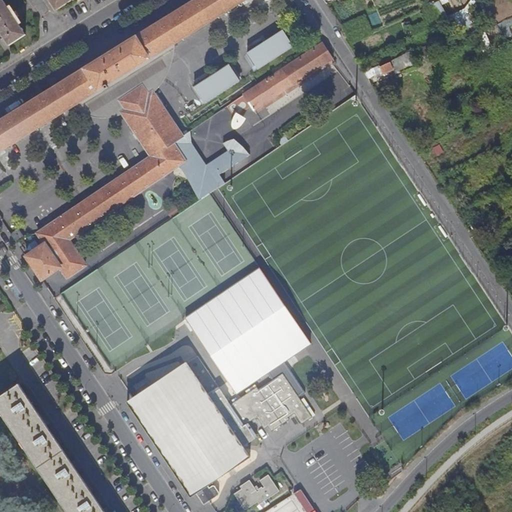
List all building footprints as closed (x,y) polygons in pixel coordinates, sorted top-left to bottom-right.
[(0,0),(0,33),(7,45),(24,34),(14,18),(16,17),(12,11),(10,13),(1,0),(0,0)] [(84,69),(0,121),(0,151),(72,107),(174,44),(244,0),(196,0),(136,37),(135,37),(84,68),(84,69)] [(48,0),(55,10),(69,0),(48,0)] [(283,30),(247,53),(258,70),(293,47),(283,30)] [(174,44),(72,107),(73,107),(79,111),(85,114),(99,117),(113,117),(119,116),(122,114),(121,113),(126,110),(120,101),(142,86),(148,95),(153,92),(153,93),(157,90),(163,82),(169,69),(172,58),(174,44)] [(331,59),(321,44),(243,95),(253,110),(331,59)] [(388,63),(378,68),(381,74),(391,70),(388,63)] [(240,81),(229,65),(194,88),(204,104),(240,81)] [(44,244),(25,256),(42,280),(60,268),(67,278),(86,265),(69,240),(179,166),(181,169),(183,168),(189,177),(188,177),(199,202),(210,195),(218,189),(226,183),(220,175),(250,155),(243,147),(234,139),(222,144),(227,151),(206,166),(189,141),(190,132),(182,136),(153,93),(153,92),(148,95),(142,86),(120,101),(126,110),(121,113),(122,114),(151,157),(37,234),(44,244)] [(502,185),(505,192),(511,188),(511,180),(502,185)] [(19,229),(11,234),(15,241),(23,236),(19,229)] [(283,361),(310,342),(260,270),(223,295),(186,320),(236,393),(266,372),(283,361)] [(133,399),(196,494),(203,505),(209,501),(217,496),(217,495),(218,495),(218,494),(218,493),(214,487),(213,486),(212,486),(211,486),(208,488),(207,485),(249,457),(242,446),(256,437),(247,423),(256,417),(260,423),(263,421),(267,427),(270,432),(288,420),(287,418),(286,416),(292,412),(293,414),(300,425),(311,417),(300,400),(298,397),(304,393),(283,361),(266,372),(271,381),(258,390),(256,387),(246,394),(247,396),(239,402),(238,400),(230,405),(198,356),(187,363),(187,362),(133,399)] [(0,397),(0,414),(66,511),(103,511),(99,505),(103,503),(97,495),(94,497),(77,473),(81,470),(74,461),(70,463),(54,439),(58,436),(53,428),(49,431),(32,407),(36,404),(31,395),(27,398),(18,386),(5,395),(0,397)] [(196,494),(133,399),(127,402),(190,497),(196,494)] [(302,399),(300,400),(311,417),(313,416),(302,399)] [(256,502),(258,504),(277,491),(266,474),(258,480),(263,487),(262,488),(261,487),(258,489),(257,490),(258,491),(256,492),(253,487),(248,480),(239,486),(241,489),(233,494),(244,510),(256,502)] [(312,511),(314,511),(300,489),(294,494),(305,511),(312,511)]
